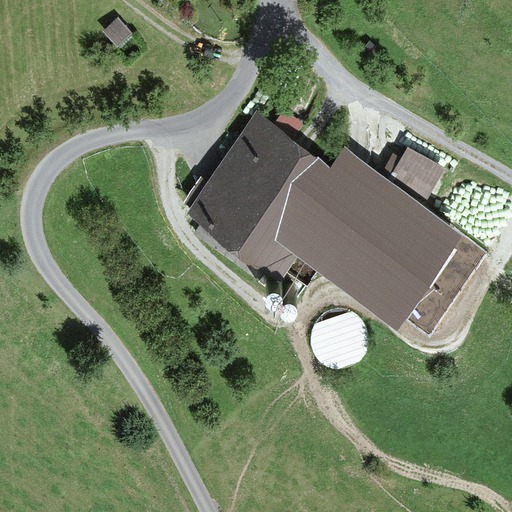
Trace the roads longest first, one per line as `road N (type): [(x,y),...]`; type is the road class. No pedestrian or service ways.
road 1 (track): [(511,175),(348,79),(272,9)]
road 2 (track): [(249,65),(188,40),(131,0)]
